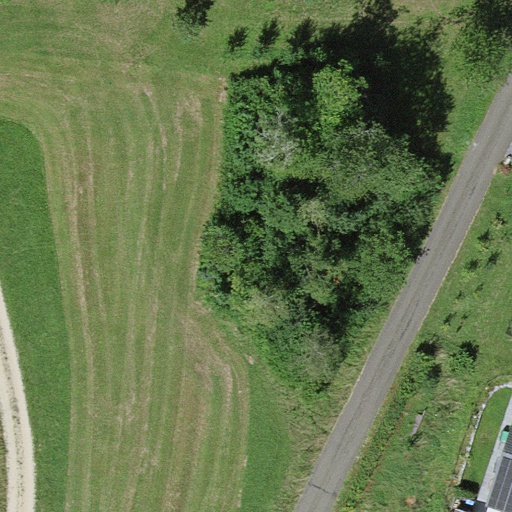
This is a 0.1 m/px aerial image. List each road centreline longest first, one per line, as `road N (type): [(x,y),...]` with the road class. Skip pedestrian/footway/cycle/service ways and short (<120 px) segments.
road 1 (track): [(303,511),(511,78)]
road 2 (track): [(0,375),(11,511)]
